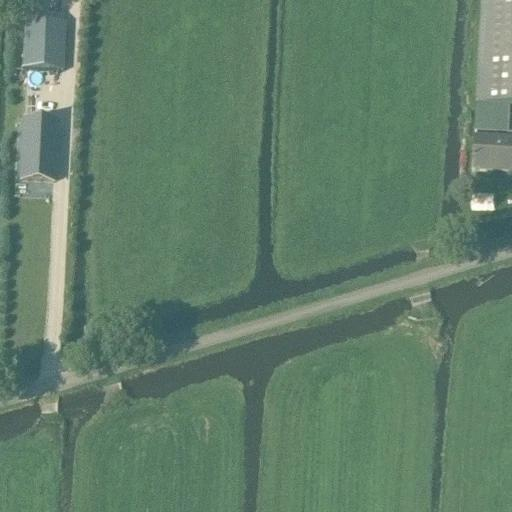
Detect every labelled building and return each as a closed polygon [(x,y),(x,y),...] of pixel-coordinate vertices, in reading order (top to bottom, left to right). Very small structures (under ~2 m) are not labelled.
[(511,0),(482,0),(477,107),(511,108),(511,0)] [(24,20),(22,71),(62,73),(64,23),(24,20)] [(477,109),(475,133),(508,135),(509,111),(477,109)] [(20,121),(18,179),(50,181),(53,123),(20,121)] [(511,140),(475,139),(474,173),(511,174),(511,140)]
